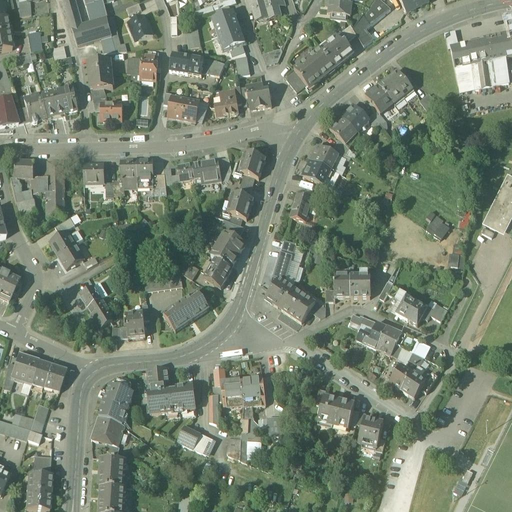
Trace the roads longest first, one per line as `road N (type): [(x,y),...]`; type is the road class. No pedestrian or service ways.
road 1 (residential): [(294,342),(411,425),(453,364),(449,350),(352,311)]
road 2 (tertiary): [(310,116),(414,34),(511,0)]
road 3 (tertiary): [(228,323),(293,140)]
road 4 (residential): [(0,176),(32,277),(13,332)]
road 5 (tertiary): [(87,377),(116,363),(178,357),(228,323)]
road 6 (residential): [(87,148),(79,68),(58,0)]
road 7 (residential): [(159,147),(168,46),(158,0)]
road 8 (residential): [(310,116),(295,114),(274,89),(239,0)]
road 9 (residential): [(159,147),(267,130),(293,140)]
road 10 (tertiary): [(72,511),(78,399),(87,377)]
